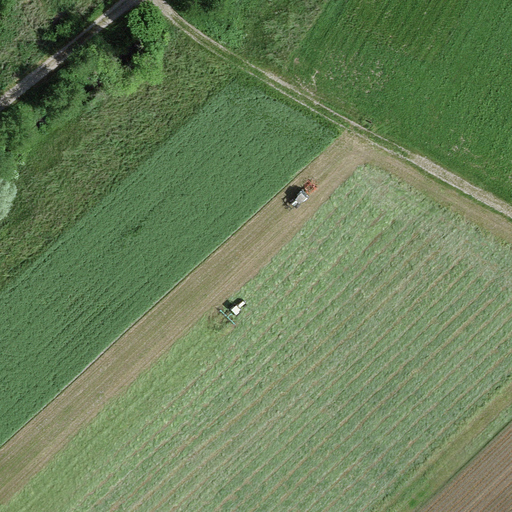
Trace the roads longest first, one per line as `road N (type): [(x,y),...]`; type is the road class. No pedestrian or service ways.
road 1 (track): [(156,0),(511,212)]
road 2 (track): [(0,105),(132,0)]
